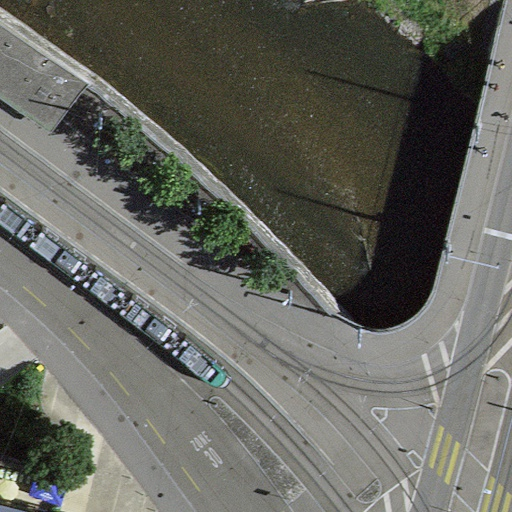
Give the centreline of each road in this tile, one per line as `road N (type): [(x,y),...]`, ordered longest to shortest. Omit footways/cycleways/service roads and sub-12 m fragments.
road 1 (residential): [(250,511),(110,340),(0,246)]
road 2 (tertiary): [(511,330),(460,511)]
